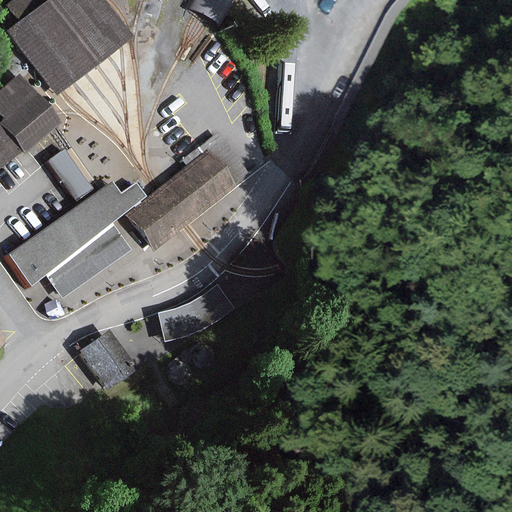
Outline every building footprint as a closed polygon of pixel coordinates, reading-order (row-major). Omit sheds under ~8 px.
[(33,35),(71,84),(73,82),(85,73),(97,65),(108,55),(119,46),(84,0),(53,0),(37,13),(33,35)] [(100,0),(84,0),(119,46),(129,37),(100,0)] [(310,167),(297,180),(302,185),(305,190),(319,169),(333,144),(356,100),(402,10),(411,0),(398,0),(389,11),(369,50),(330,128),(310,167)] [(37,13),(2,33),(54,98),(62,91),(71,84),(33,35),(37,13)] [(25,150),(58,124),(50,115),(19,77),(0,92),(0,111),(6,120),(3,123),(25,150)] [(58,124),(25,150),(67,214),(107,185),(58,124)] [(160,193),(130,217),(154,248),(185,225),(231,188),(208,159),(206,160),(198,150),(183,162),(190,171),(160,193)] [(4,260),(27,292),(41,281),(108,227),(139,203),(126,186),(114,195),(107,185),(67,214),(4,260)] [(127,254),(108,227),(41,281),(57,304),(127,254)] [(177,308),(159,313),(165,342),(185,336),(201,330),(215,323),(226,315),(235,309),(218,284),(205,293),(194,301),(177,308)] [(105,337),(81,356),(105,386),(129,368),(105,337)]
